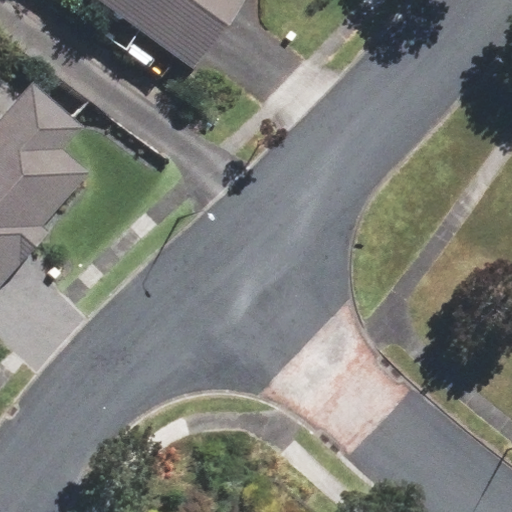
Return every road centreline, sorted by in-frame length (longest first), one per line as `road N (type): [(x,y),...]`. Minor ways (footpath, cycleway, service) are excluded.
road 1 (residential): [(224,265),(395,435),(492,511)]
road 2 (residential): [(224,265),(464,0)]
road 3 (residential): [(20,463),(224,265)]
